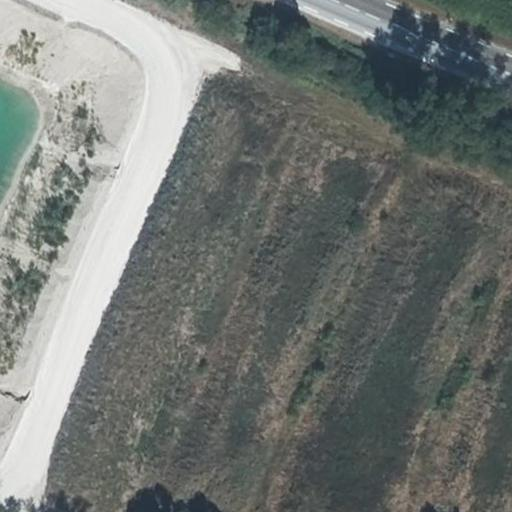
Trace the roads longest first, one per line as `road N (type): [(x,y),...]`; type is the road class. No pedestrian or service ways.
road 1 (unclassified): [(0,428),(151,82),(146,43),(109,15),(70,0)]
road 2 (secondary): [(330,0),(511,75)]
